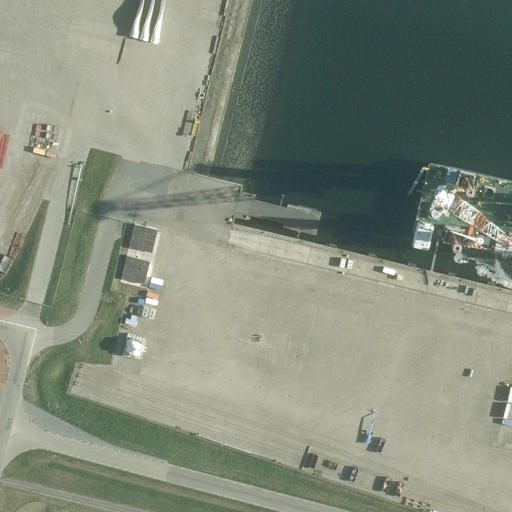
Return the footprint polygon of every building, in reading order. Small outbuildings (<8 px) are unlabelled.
[(254,213),(268,219),(273,208),(264,204),(262,209),(256,206),(254,213)] [(0,263),(25,216),(16,212),(0,243),(0,263)] [(135,224),(129,247),(152,253),(157,230),(135,224)] [(126,256),(121,279),(144,285),(150,261),(126,256)] [(456,442),(457,433),(447,431),(445,440),(456,442)]
